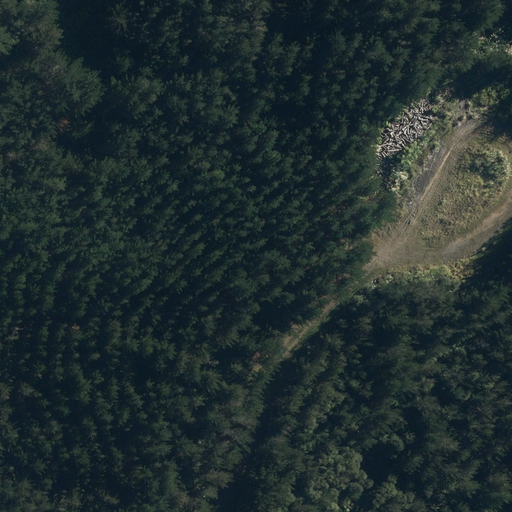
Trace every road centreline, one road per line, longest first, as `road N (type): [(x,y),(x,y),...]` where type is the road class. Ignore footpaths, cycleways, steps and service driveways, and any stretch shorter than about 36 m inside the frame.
road 1 (track): [(223,511),(274,376),(328,306),(379,260),(461,128)]
road 2 (track): [(379,260),(481,237),(511,206)]
